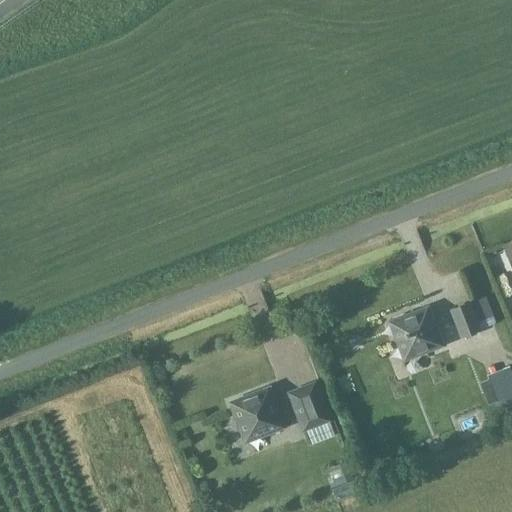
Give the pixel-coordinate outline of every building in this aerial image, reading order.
[(451,310),(461,336),(479,329),(469,303),(451,310)] [(388,322),(404,361),(443,346),(428,306),(388,322)] [(314,383),(288,393),(302,429),(329,419),(314,383)] [(229,403),(245,442),(284,427),(269,387),(229,403)] [(339,464),(346,481),(353,479),(347,461),(339,464)]
